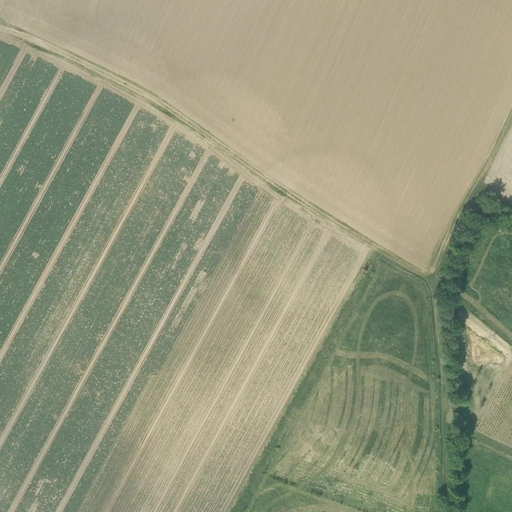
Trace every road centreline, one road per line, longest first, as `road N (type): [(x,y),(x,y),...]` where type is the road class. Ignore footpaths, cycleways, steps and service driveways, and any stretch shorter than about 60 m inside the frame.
road 1 (track): [(0,22),(108,75),(434,282)]
road 2 (track): [(447,511),(453,471),(434,282)]
road 3 (track): [(434,282),(458,215),(511,114)]
